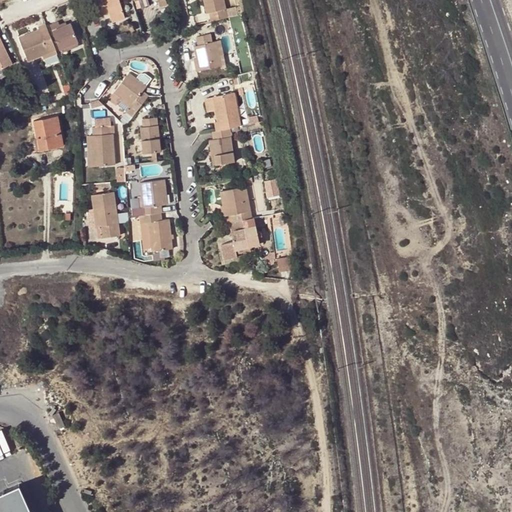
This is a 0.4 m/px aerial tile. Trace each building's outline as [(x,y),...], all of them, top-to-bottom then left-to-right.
[(108,2),(110,9),(112,17),(125,13),(120,0),(94,0),(96,6),(108,2)] [(225,0),(204,0),(206,7),(210,7),(212,15),(213,15),(232,11),(238,10),(236,2),(226,4),(225,0)] [(96,6),(98,12),(110,9),(108,2),(96,6)] [(60,49),(62,48),(78,42),(79,41),(72,22),(67,24),(61,26),(60,24),(59,21),(51,24),(60,49)] [(57,49),(46,23),(39,26),(40,29),(41,31),(31,35),(30,33),(20,37),(29,60),(42,55),(57,49)] [(221,61),(216,37),(212,37),(210,29),(197,32),(198,40),(195,41),(197,53),(200,66),(221,61)] [(216,37),(221,61),(238,57),(236,47),(224,50),(221,35),(216,37)] [(0,38),(0,68),(12,63),(0,38)] [(79,45),(78,42),(62,48),(63,52),(79,45)] [(57,49),(42,55),(44,59),(58,53),(57,49)] [(131,101),(128,104),(125,108),(131,113),(148,93),(142,88),(146,83),(129,69),(114,88),(121,94),(131,101)] [(241,78),(240,71),(233,72),(235,80),(241,78)] [(241,119),(234,86),(212,91),(215,103),(218,103),(221,114),(217,115),(214,116),(216,124),(230,121),(241,119)] [(207,105),(215,103),(212,91),(205,92),(207,105)] [(131,101),(121,94),(119,97),(128,104),(131,101)] [(94,109),(104,104),(100,97),(91,102),(94,109)] [(140,120),(143,146),(152,145),(156,144),(160,144),(156,110),(142,112),(143,120),(140,120)] [(57,116),(33,121),(40,150),(63,145),(57,116)] [(90,129),(92,144),(93,160),(114,158),(111,128),(108,128),(107,121),(93,122),(94,129),(90,129)] [(216,124),(213,125),(215,133),(210,133),(214,158),(235,154),(230,121),(216,124)] [(253,167),(243,169),(245,176),(254,175),(253,167)] [(143,207),(160,205),(159,198),(165,197),(163,187),(166,187),(164,172),(140,175),(142,190),(143,200),(140,200),(132,201),(133,209),(139,208),(143,207)] [(278,178),(266,179),(268,198),(281,197),(278,178)] [(227,200),(228,209),(232,208),(233,215),(252,211),(247,180),(222,185),(225,200),(227,200)] [(120,228),(113,185),(91,188),(96,220),(100,219),(102,231),(120,228)] [(161,213),(160,205),(143,207),(144,215),(148,215),(149,227),(143,228),(145,245),(173,241),(169,212),(161,213)] [(232,208),(228,209),(224,210),(216,212),(218,218),(231,215),(233,215),(232,208)] [(238,243),(252,239),(262,237),(256,210),(252,211),(233,215),(231,215),(235,234),(223,237),(227,252),(239,249),(239,247),(238,246),(238,243)] [(272,245),(265,253),(269,259),(275,257),(277,250),(276,245),(272,245)] [(279,251),(280,264),(293,262),(291,250),(279,251)] [(59,413),(53,415),(58,430),(65,428),(59,413)] [(0,511),(31,511),(19,484),(0,492),(0,511)]
